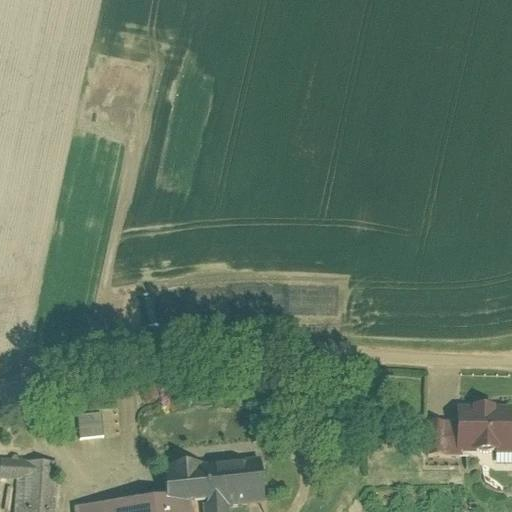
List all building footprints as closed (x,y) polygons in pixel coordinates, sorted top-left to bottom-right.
[(474,418),(460,418),(460,427),(460,456),(511,456),(511,418),(498,419),(498,411),(474,411),(474,418)] [(76,441),(100,440),(98,418),(75,419),(76,441)] [(438,427),(438,460),(460,460),(460,456),(460,427),(438,427)] [(266,505),(262,462),(171,470),(172,483),(168,483),(169,502),(170,509),(191,507),(206,505),(206,511),(230,511),(230,509),(266,505)] [(56,511),(60,466),(4,463),(3,482),(20,483),(17,511),(56,511)] [(169,502),(75,511),(74,511),(191,511),(191,507),(170,509),(169,502)]
